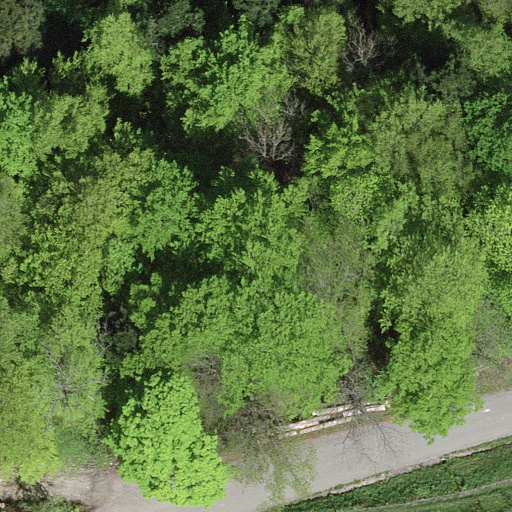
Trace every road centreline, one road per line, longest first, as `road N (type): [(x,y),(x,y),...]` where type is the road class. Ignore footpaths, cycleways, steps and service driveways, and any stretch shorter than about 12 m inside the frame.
road 1 (residential): [(511,425),(207,511)]
road 2 (track): [(0,487),(257,499)]
